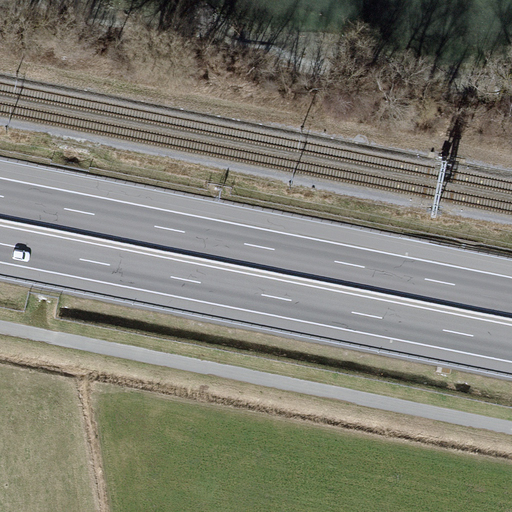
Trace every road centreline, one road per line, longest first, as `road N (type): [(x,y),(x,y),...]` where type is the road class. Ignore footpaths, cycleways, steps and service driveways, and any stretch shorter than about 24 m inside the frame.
road 1 (motorway): [(0,244),(511,344)]
road 2 (motorway): [(511,294),(0,194)]
